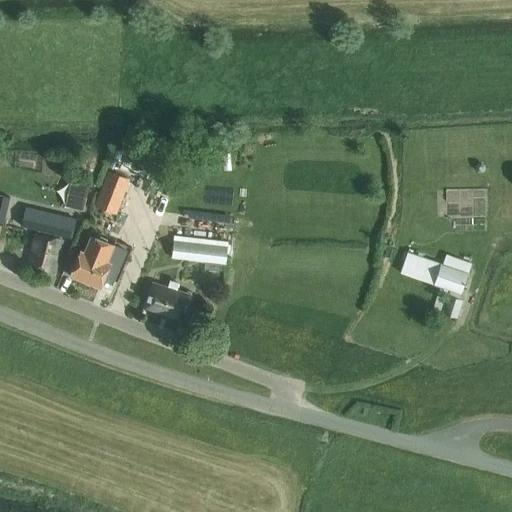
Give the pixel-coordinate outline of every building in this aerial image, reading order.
[(96,206),(115,214),(128,180),(109,173),(96,206)] [(59,197),(78,205),(87,181),(68,174),(59,197)] [(53,276),(62,241),(62,240),(60,240),(61,236),(71,238),(76,220),(25,208),(21,226),(39,231),(38,235),(34,234),(26,268),(53,276)] [(91,236),(84,253),(80,251),(70,276),(100,289),(104,278),(117,283),(123,269),(110,264),(106,262),(113,245),(91,236)] [(224,271),(225,265),(227,248),(174,242),(172,259),(205,262),(205,269),(224,271)] [(467,275),(440,265),(407,254),(400,274),(460,294),(467,275)] [(144,308),(182,320),(190,297),(152,285),(144,308)] [(448,297),(442,316),(456,319),(462,301),(448,297)]
